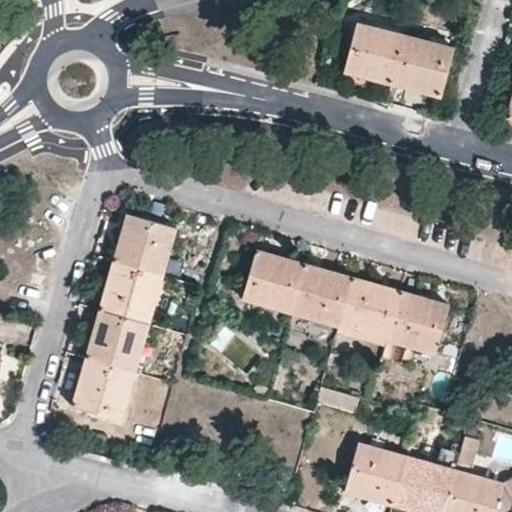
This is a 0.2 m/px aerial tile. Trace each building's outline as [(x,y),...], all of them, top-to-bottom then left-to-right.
[(361,23),(356,23),(344,71),(392,84),(405,35),(361,23)] [(453,47),(405,35),(392,84),(440,96),(453,47)] [(113,263),(161,276),(175,227),(127,215),(113,263)] [(283,258),(256,251),(242,298),(290,312),(305,265),(283,258)] [(147,323),(161,276),(113,263),(100,309),(147,323)] [(352,278),(305,265),(290,312),(295,314),(338,326),(352,278)] [(352,278),(338,326),(387,340),(401,291),(352,278)] [(448,305),(401,291),(387,340),(434,353),(447,309),(448,305)] [(147,323),(100,309),(86,359),(134,372),(147,323)] [(338,326),(336,332),(372,342),(385,347),(387,340),(338,326)] [(134,372),(86,359),(73,406),(120,419),(134,372)] [(378,371),(371,369),(367,385),(373,386),(378,371)] [(323,386),(319,401),(355,410),(359,395),(323,386)] [(441,459),(474,465),(479,438),(465,435),(462,450),(443,447),(441,459)] [(406,456),(358,443),(344,490),(393,504),(406,456)] [(442,511),(454,470),(406,456),(393,504),(423,511),(442,511)] [(511,511),(511,479),(502,484),(454,470),(442,511),(511,511)]
